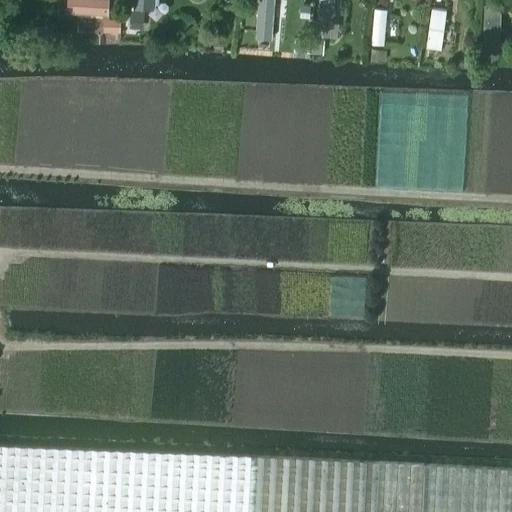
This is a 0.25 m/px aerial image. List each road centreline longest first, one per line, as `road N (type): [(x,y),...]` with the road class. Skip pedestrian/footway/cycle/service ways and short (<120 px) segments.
road 1 (track): [(511,198),(0,170)]
road 2 (track): [(0,252),(511,278)]
road 3 (track): [(511,356),(0,346)]
